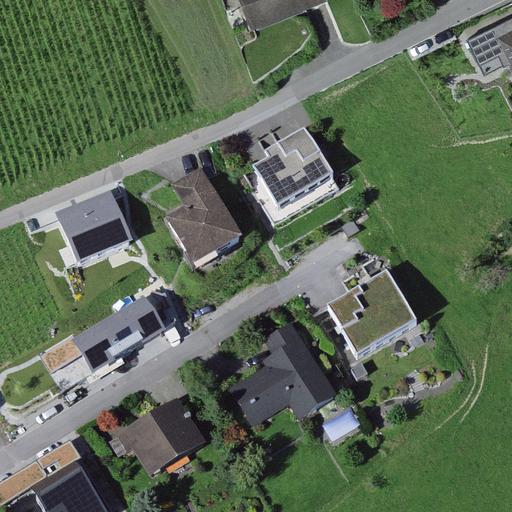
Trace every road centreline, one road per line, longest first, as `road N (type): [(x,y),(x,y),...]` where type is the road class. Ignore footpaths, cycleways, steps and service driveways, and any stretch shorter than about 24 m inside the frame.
road 1 (residential): [(0,223),(172,153),(485,0)]
road 2 (residential): [(0,462),(354,247)]
